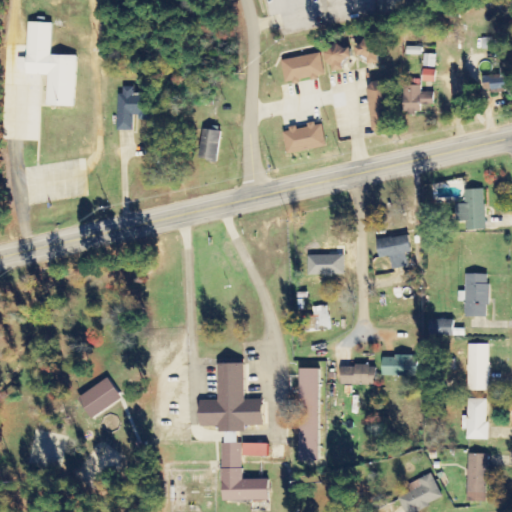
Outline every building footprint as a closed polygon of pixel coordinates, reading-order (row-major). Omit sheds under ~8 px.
[(75,108),(77,56),(51,56),(52,24),(28,23),(27,59),(18,58),(17,74),(48,75),(47,107),(75,108)] [(499,37),(482,39),(483,50),(495,49),(494,45),(500,44),(499,37)] [(356,56),(376,64),(383,45),(363,38),(356,56)] [(351,47),(328,48),(329,72),(343,71),(343,61),(351,61),(351,47)] [(406,55),(421,56),(422,48),(407,47),(406,55)] [(325,76),(320,53),(281,61),(286,84),(325,76)] [(436,55),(424,55),(423,68),(436,68),(436,55)] [(435,83),(436,71),(423,70),(422,83),(435,83)] [(489,76),(492,95),(509,92),(507,74),(489,76)] [(374,135),(393,133),(389,82),(369,83),(374,135)] [(435,93),(421,93),(421,87),(404,86),(404,113),(422,114),(422,108),(434,108),(435,93)] [(119,132),(135,132),(135,121),(150,120),(150,95),(134,95),(134,88),(118,88),(119,132)] [(323,124),(284,131),(288,154),(327,148),(323,124)] [(221,132),(203,130),(200,160),(218,162),(221,132)] [(486,230),(484,189),(465,190),(466,205),(456,205),(457,222),(467,221),(467,231),(486,230)] [(377,242),(381,259),(390,257),(393,270),(409,267),(406,254),(413,253),(409,235),(377,242)] [(345,256),(310,255),(310,275),(344,276),(345,256)] [(489,275),(467,275),(465,318),(489,318),(489,275)] [(315,317),(303,318),(305,333),(331,329),(328,306),(314,308),(315,317)] [(454,321),(437,321),(437,336),(455,335),(454,321)] [(490,345),(468,345),(469,392),(490,392),(490,345)] [(418,358),(384,357),(383,376),(418,377),(418,358)] [(218,365),(219,401),(201,402),(201,428),(219,427),(219,433),(246,432),(245,427),(264,426),(263,400),(245,400),(245,364),(218,365)] [(341,385),(376,386),(377,367),(342,366),(341,385)] [(300,462),(319,462),(320,370),(301,369),(300,462)] [(122,399),(108,379),(78,400),(91,420),(122,399)] [(468,417),(463,417),(462,430),(467,430),(467,440),(488,441),(489,400),(468,399),(468,417)] [(270,502),(269,480),(243,481),(243,444),(223,444),(223,502),(270,502)] [(268,458),(269,445),(244,444),(243,457),(268,458)] [(488,455),(469,454),(467,502),(487,502),(488,455)] [(404,511),(417,511),(443,499),(431,474),(408,485),(412,492),(398,499),(404,511)]
